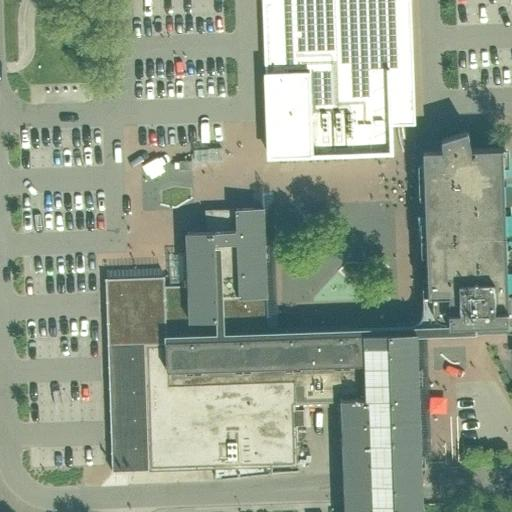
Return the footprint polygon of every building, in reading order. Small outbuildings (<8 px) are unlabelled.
[(269,124),(269,141),(270,156),(285,155),(390,152),(392,152),(391,124),(415,123),(410,0),(264,0),(268,124),(269,124)] [(511,291),(509,291),(509,285),(508,265),(507,234),(504,147),(473,148),(468,131),(442,139),(443,149),(424,150),(429,297),(432,296),(433,310),(433,313),(435,317),(438,320),(441,321),(445,322),(450,322),(450,325),(510,322),(510,325),(511,327),(511,291)] [(234,149),(235,174),(251,173),(249,148),(234,149)] [(179,161),(180,170),(192,169),(192,160),(179,161)] [(423,511),(424,504),(423,492),(422,476),(421,463),(417,332),(268,337),(267,296),(263,207),(237,208),(237,209),(212,210),(213,231),(190,232),(188,232),(188,234),(190,275),(189,275),(189,277),(190,277),(190,285),(189,285),(166,286),(165,286),(164,278),(165,278),(165,276),(163,276),(129,278),(108,278),(106,278),(112,472),(114,472),(114,471),(147,470),(147,471),(149,470),(213,468),(216,468),(272,465),(280,465),(293,465),(297,464),(296,424),(295,409),(295,403),(322,402),(322,394),(342,394),(343,394),(343,400),(345,455),(345,466),(345,479),(346,495),(346,511),(423,511)] [(295,409),(296,424),(304,424),(304,408),(295,409)]
